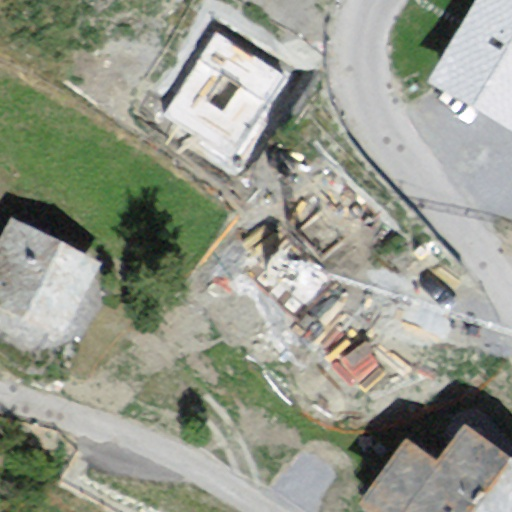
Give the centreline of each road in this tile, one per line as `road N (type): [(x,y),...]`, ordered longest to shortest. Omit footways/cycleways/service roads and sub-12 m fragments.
road 1 (residential): [(511,301),(367,87),(366,0)]
road 2 (residential): [(0,402),(90,428),(268,511)]
